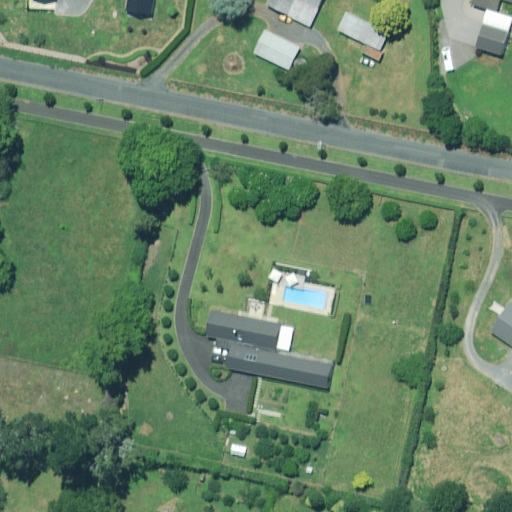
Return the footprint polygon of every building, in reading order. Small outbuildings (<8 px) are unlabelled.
[(273,0),(270,7),(313,27),(325,0),(273,0)] [(511,0),(477,0),(475,7),(499,14),(503,1),(511,3),(511,0)] [(391,34),(349,14),(341,32),(383,52),(391,34)] [(511,34),(487,26),(479,50),(503,57),(511,34)] [(303,48),(267,32),(257,55),(292,71),(303,48)] [(511,306),(494,333),(511,345),(511,306)] [(297,327),(215,311),(210,338),(219,340),(218,348),(234,351),(230,370),(330,390),(335,361),(292,352),(297,327)]
